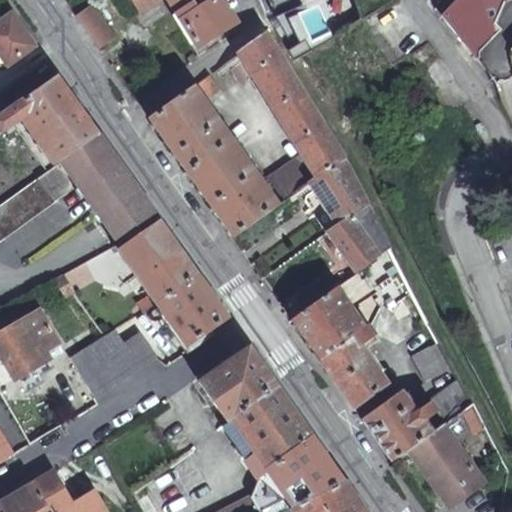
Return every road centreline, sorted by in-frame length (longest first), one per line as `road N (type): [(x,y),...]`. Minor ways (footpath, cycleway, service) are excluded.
road 1 (unclassified): [(262,317),(0,481)]
road 2 (residential): [(511,154),(494,154),(454,194),(511,355)]
road 3 (tertiary): [(126,117),(262,317)]
road 4 (tertiary): [(262,317),(394,511)]
road 5 (residential): [(126,117),(261,17),(251,0)]
road 6 (unknown): [(162,171),(0,260)]
road 7 (residential): [(416,0),(511,120)]
road 8 (tertiary): [(36,0),(126,117)]
